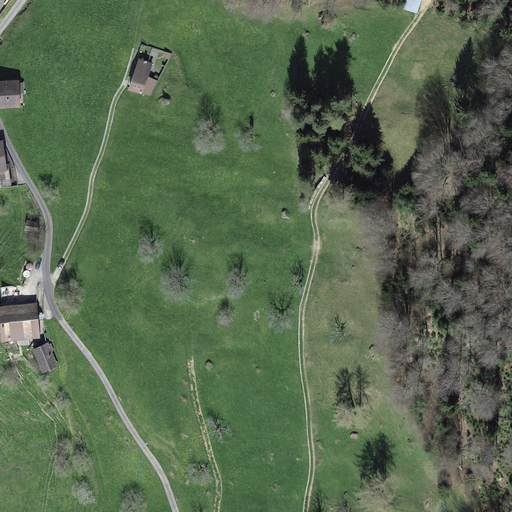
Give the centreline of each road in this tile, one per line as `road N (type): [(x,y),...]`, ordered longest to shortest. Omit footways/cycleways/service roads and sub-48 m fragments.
road 1 (track): [(305,511),(311,466),(302,352),(315,207),(348,165),(365,109),(425,9)]
road 2 (track): [(47,293),(87,208),(147,0)]
